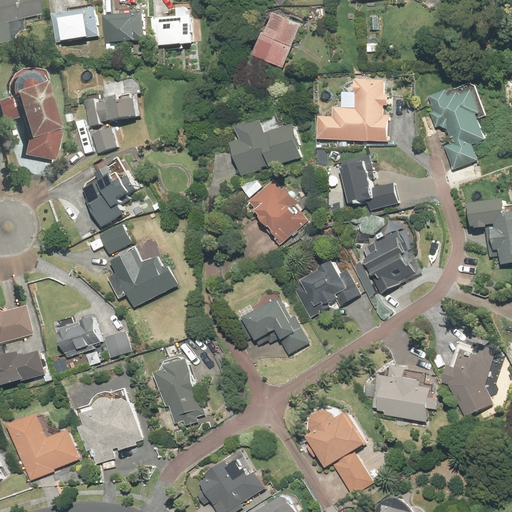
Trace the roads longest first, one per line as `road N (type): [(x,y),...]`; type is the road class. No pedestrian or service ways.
road 1 (residential): [(440,158),(460,245),(447,280),(268,408)]
road 2 (residential): [(268,408),(188,460),(145,511)]
road 3 (residential): [(212,269),(222,328),(268,408)]
